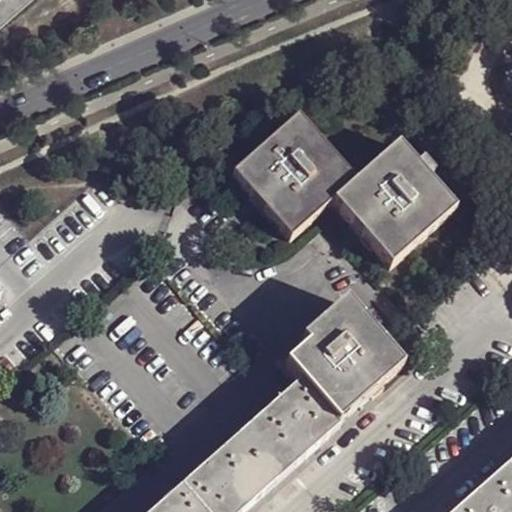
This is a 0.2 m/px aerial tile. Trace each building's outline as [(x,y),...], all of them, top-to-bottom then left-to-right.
[(0,0),(0,8),(9,0),(0,0)] [(358,188),(299,123),(234,181),(291,244),(311,228),(315,230),(326,218),(323,216),(335,207),(364,240),(361,242),(370,253),(374,251),(392,272),(456,216),(400,151),(358,188)] [(278,363),(299,387),(337,429),(370,399),(373,403),(385,392),(383,388),(401,372),(345,306),(278,363)] [(243,511),(337,429),(299,387),(156,511),(243,511)] [(511,458),(478,489),(481,493),(511,465),(511,458)] [(511,511),(511,465),(481,493),(478,489),(451,511),(511,511)]
